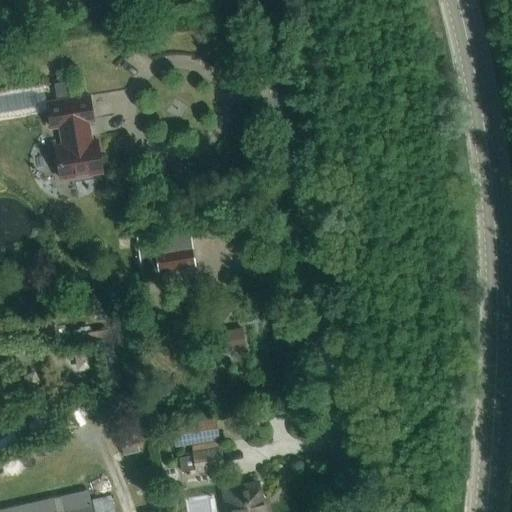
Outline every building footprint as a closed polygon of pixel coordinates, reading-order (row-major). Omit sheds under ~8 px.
[(89,95),(45,102),(48,129),(59,127),(63,163),(54,164),(56,179),(102,171),(97,139),(91,140),(88,121),(94,120),(89,95)] [(190,227),(136,236),(142,273),(196,264),(190,227)] [(231,352),(254,347),(250,329),(227,334),(231,352)] [(55,414),(35,428),(43,440),(64,426),(55,414)] [(179,452),(228,443),(225,429),(176,438),(179,452)] [(9,454),(26,446),(21,435),(4,443),(9,454)] [(223,465),(221,451),(180,458),(182,471),(223,465)] [(261,511),(260,499),(257,483),(222,489),(225,507),(226,511),(261,511)]
